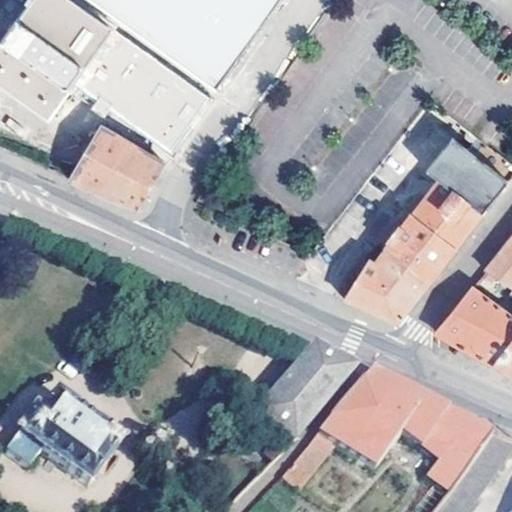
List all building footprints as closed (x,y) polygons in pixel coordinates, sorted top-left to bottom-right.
[(174,150),(238,58),(154,0),(36,0),(23,19),(18,15),(2,37),(7,41),(0,50),(0,77),(49,113),(75,78),(174,150)] [(154,0),(238,58),(277,0),(154,0)] [(110,195),(138,208),(165,164),(104,126),(73,179),(110,195)] [(372,257),(348,298),(397,321),(478,218),(509,178),(453,134),(427,169),(440,179),(377,260),(372,257)] [(0,231),(0,240),(5,244),(15,229),(5,225),(0,231)] [(511,247),(506,245),(496,256),(488,267),(490,269),(495,272),(511,283),(511,247)] [(490,279),(495,272),(490,269),(485,275),(490,279)] [(494,364),(511,340),(511,312),(475,288),(436,333),(474,353),(494,364)] [(511,340),(494,364),(511,373),(511,340)] [(256,417),(291,445),(353,372),(312,351),(256,417)] [(426,476),(449,494),(491,437),(433,407),(371,374),(282,480),(298,492),(335,446),(372,474),(400,439),(435,465),(426,476)] [(39,419),(34,415),(5,456),(27,471),(39,455),(66,475),(67,474),(88,488),(117,447),(53,401),(39,419)] [(481,511),(511,473),(511,444),(491,437),(449,494),(433,511),(481,511)] [(213,505),(219,511),(224,511),(283,454),(274,445),(213,505)]
